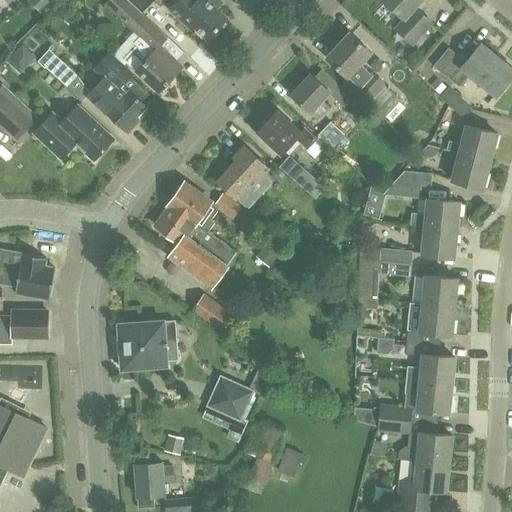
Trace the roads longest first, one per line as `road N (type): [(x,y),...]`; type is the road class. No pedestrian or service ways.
road 1 (tertiary): [(101,229),(308,0)]
road 2 (tertiary): [(100,511),(86,311),(101,229)]
road 3 (residential): [(495,471),(511,224)]
